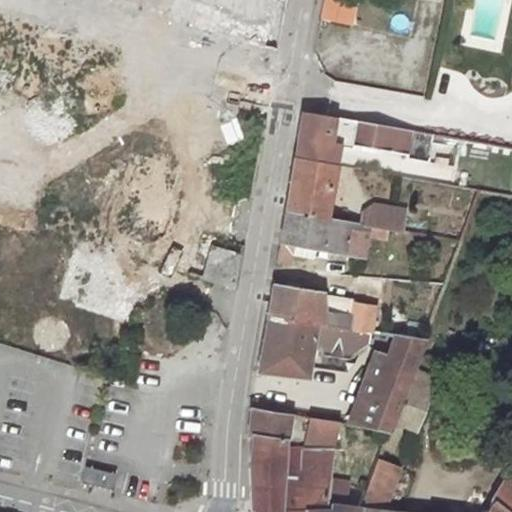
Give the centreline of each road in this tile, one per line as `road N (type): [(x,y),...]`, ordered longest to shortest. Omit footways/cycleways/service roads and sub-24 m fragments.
road 1 (unclassified): [(296,0),(226,432),(221,511)]
road 2 (unknown): [(0,0),(284,71)]
